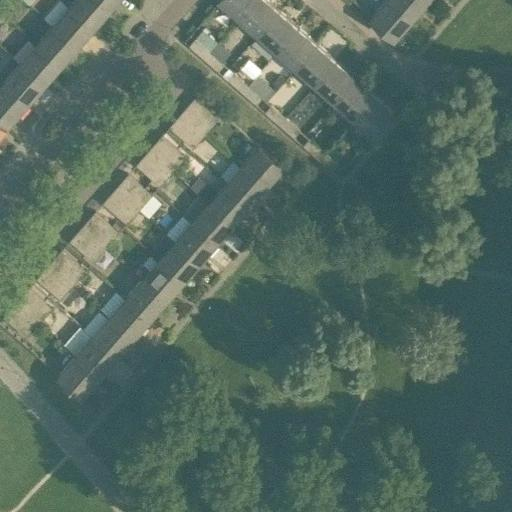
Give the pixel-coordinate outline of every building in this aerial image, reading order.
[(8,0),(0,9),(0,10),(6,17),(19,2),(17,0),(8,0)] [(73,0),(69,5),(94,26),(110,7),(101,0),(73,0)] [(219,0),(239,17),(253,0),(219,0)] [(279,9),(268,0),(253,0),(239,17),(258,34),(279,9)] [(412,17),(392,0),(383,0),(370,15),(395,36),(412,17)] [(426,0),(392,0),(412,17),(426,0)] [(53,24),(77,45),(94,26),(69,5),(53,24)] [(298,26),(279,9),(258,34),(277,50),(298,26)] [(36,43),(60,64),(77,45),(53,24),(36,43)] [(317,42),(298,26),(277,50),(296,67),(317,42)] [(189,44),(203,57),(210,50),(218,41),(203,28),(189,44)] [(336,59),(317,42),(296,67),(314,83),(315,84),(336,59)] [(19,62),(44,83),(60,64),(36,43),(19,62)] [(224,63),(210,50),(203,57),(218,70),(224,63)] [(336,59),(315,84),(314,83),(305,94),(325,111),(334,100),(355,76),(336,59)] [(3,81),(27,102),(44,83),(19,62),(3,81)] [(226,77),(241,90),(247,83),(233,70),(226,77)] [(279,73),(272,81),(277,85),(284,78),(279,73)] [(334,100),(353,117),(374,92),(355,76),(334,100)] [(0,113),(10,122),(27,102),(3,81),(0,84),(0,113)] [(241,90),(256,103),(262,96),(247,83),(241,90)] [(394,110),(374,92),(353,117),(372,134),(394,110)] [(203,121),(211,111),(194,96),(186,106),(203,121)] [(265,111),(279,124),(286,116),(271,104),(265,111)] [(203,121),(186,106),(177,116),(194,131),(198,126),(203,121)] [(198,126),(206,132),(219,117),(211,111),(203,121),(198,126)] [(177,116),(169,126),(186,140),(194,131),(177,116)] [(279,124),(294,137),(300,129),(286,116),(279,124)] [(198,126),(194,131),(186,140),(193,147),(206,132),(198,126)] [(170,158),(178,149),(161,134),(153,144),(170,158)] [(309,137),(302,144),(320,159),(326,152),(309,137)] [(170,158),(153,144),(144,153),(161,168),(165,164),(170,158)] [(259,144),(242,163),(266,185),(283,165),(259,144)] [(165,164),(173,170),(185,155),(178,149),(170,158),(165,164)] [(326,152),(320,159),(332,170),(338,162),(326,152)] [(144,153),(136,163),(152,178),(161,168),(144,153)] [(242,163),(225,183),(250,204),(266,185),(242,163)] [(165,164),(161,168),(152,178),(160,185),(173,170),(165,164)] [(136,197),(145,187),(128,172),(120,182),(136,197)] [(208,181),(198,193),(208,202),(233,223),(250,204),(225,183),(218,190),(208,181)] [(136,197),(120,182),(111,192),(128,206),(132,201),(136,197)] [(132,201),(139,208),(146,200),(152,193),(145,187),(136,197),(132,201)] [(111,192),(102,201),(119,216),(128,206),(111,192)] [(139,208),(148,216),(155,208),(146,200),(139,208)] [(132,201),(128,206),(119,216),(127,222),(139,208),(132,201)] [(208,202),(192,221),(216,242),(233,223),(208,202)] [(103,235),(112,225),(95,210),(87,220),(103,235)] [(103,235),(87,220),(78,230),(95,244),(99,240),(103,235)] [(192,221),(175,240),(200,261),(216,242),(192,221)] [(99,240),(106,246),(119,231),(112,225),(103,235),(99,240)] [(78,230),(69,239),(86,254),(95,244),(78,230)] [(95,244),(86,254),(93,260),(106,246),(99,240),(95,244)] [(175,240),(159,259),(183,280),(200,261),(175,240)] [(70,273),(78,263),(62,248),(53,258),(70,273)] [(70,273),(53,258),(45,268),(62,282),(66,277),(70,273)] [(159,259),(142,278),(166,299),(183,280),(159,259)] [(66,277),(73,284),(86,269),(78,263),(70,273),(66,277)] [(45,268),(36,277),(53,292),(62,282),(45,268)] [(62,282),(53,292),(60,298),(73,284),(66,277),(62,282)] [(142,278),(125,297),(150,318),(166,299),(142,278)] [(73,284),(60,298),(67,305),(80,290),(73,284)] [(37,310),(46,301),(29,286),(20,296),(37,310)] [(37,310),(20,296),(12,306),(28,320),(33,315),(37,310)] [(125,297),(109,316),(133,337),(150,318),(125,297)] [(33,315),(40,322),(53,307),(46,301),(37,310),(33,315)] [(12,306),(3,315),(20,330),(28,320),(12,306)] [(28,320),(20,330),(27,336),(40,322),(33,315),(28,320)] [(109,316),(92,335),(116,356),(133,337),(109,316)] [(92,335),(75,354),(100,375),(116,356),(92,335)] [(75,354),(58,373),(83,395),(100,375),(75,354)]
